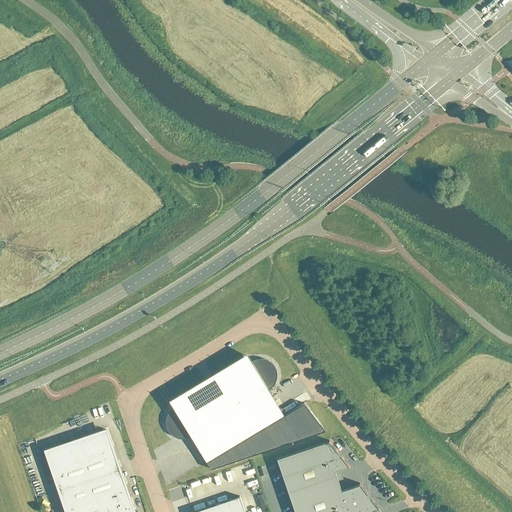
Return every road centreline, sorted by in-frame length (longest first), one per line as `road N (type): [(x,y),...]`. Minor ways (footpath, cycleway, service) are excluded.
road 1 (primary): [(0,379),(186,281),(308,197),(448,79)]
road 2 (unclassified): [(161,511),(127,398),(268,319),(322,394),(433,511)]
road 3 (primary): [(422,60),(214,228),(0,351)]
road 4 (unclassified): [(145,135),(79,47),(23,0)]
